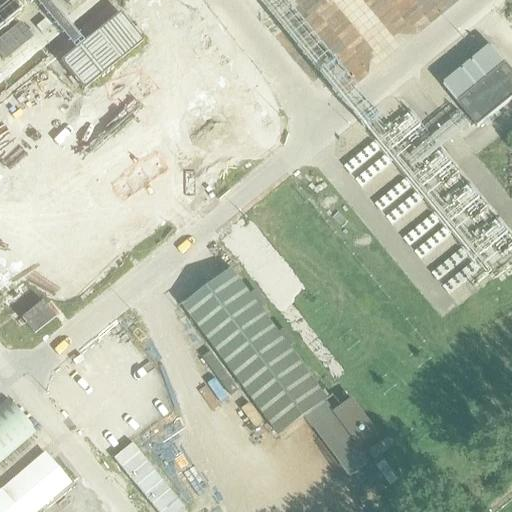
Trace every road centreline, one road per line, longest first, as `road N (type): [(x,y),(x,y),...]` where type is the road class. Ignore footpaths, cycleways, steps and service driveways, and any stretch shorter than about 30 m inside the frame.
road 1 (unknown): [(155,267),(168,348),(228,481)]
road 2 (unknown): [(511,201),(468,145),(511,113)]
road 3 (unknown): [(94,0),(0,79)]
